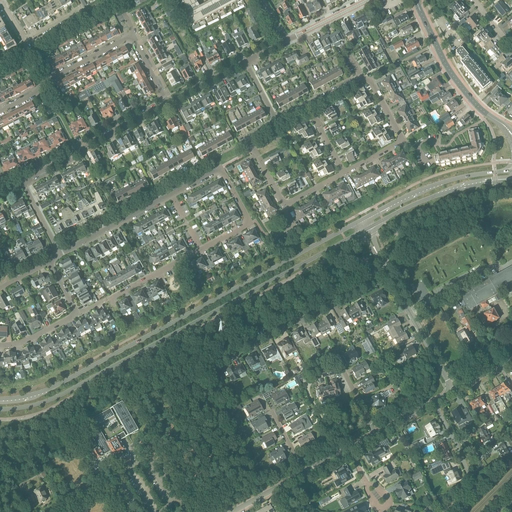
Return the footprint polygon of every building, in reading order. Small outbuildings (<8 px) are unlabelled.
[(57,0),(55,0),(53,2),(58,10),(62,8),(57,0)] [(193,0),(182,0),(187,9),(180,13),(182,16),(198,7),(199,7),(198,3),(196,4),(193,0)] [(214,0),(185,16),(191,27),(240,0),(214,0)] [(316,12),(310,0),(310,1),(305,4),(310,15),(316,12)] [(310,0),(316,12),(321,9),(316,0),(310,0)] [(455,14),(464,6),(460,1),(455,5),(453,3),(448,7),(454,14),(455,14)] [(493,6),(502,17),(509,12),(500,1),(493,6)] [(53,2),(48,4),(53,13),(58,10),(53,2)] [(289,8),(286,2),(281,5),(284,11),(289,8)] [(49,5),(45,8),(50,17),(54,14),(53,13),(48,4),(48,5),(49,5)] [(139,20),(150,14),(145,6),(140,9),(141,11),(136,14),(139,20)] [(304,19),(304,18),(305,17),(301,9),(299,6),(294,8),(300,20),(301,19),(302,20),(304,19)] [(468,11),(464,6),(455,14),(459,19),(458,19),(460,22),(464,19),(465,18),(463,16),(468,11)] [(247,9),(245,10),(247,13),(248,12),(249,15),(248,15),(249,16),(254,26),(259,23),(252,10),(251,7),(247,9)] [(50,17),(45,8),(41,10),(46,19),(50,17)] [(41,10),(36,13),(41,22),(46,19),(41,10)] [(293,24),(294,23),(290,15),(289,16),(287,12),(283,14),(286,18),(290,26),(291,25),(292,25),(293,24)] [(41,22),(36,13),(32,16),(37,24),(41,22)] [(150,14),(139,20),(141,25),(150,20),(153,19),(152,18),(150,17),(147,18),(146,16),(150,14)] [(361,16),(358,18),(360,21),(361,20),(363,24),(362,25),(363,27),(365,29),(367,28),(366,25),(367,25),(365,23),(368,22),(364,14),(363,15),(363,14),(360,16),(361,16)] [(402,16),(393,21),(396,27),(408,21),(405,15),(403,17),(402,16)] [(37,24),(32,16),(28,18),(33,27),(37,24)] [(464,19),(460,22),(457,25),(459,28),(466,22),(472,30),(480,25),(476,20),(477,19),(474,16),(466,22),(464,19)] [(33,27),(28,18),(23,21),(22,20),(19,22),(23,28),(26,26),(28,30),(33,27)] [(360,21),(358,18),(356,19),(356,18),(353,20),(358,30),(361,29),(363,33),(366,31),(365,29),(363,27),(362,25),(363,24),(361,20),(360,21)] [(152,23),(150,20),(141,25),(144,30),(152,26),(151,24),(152,23)] [(381,21),(374,25),(378,32),(381,30),(379,26),(383,24),(382,22),(381,21)] [(347,24),(342,27),(343,31),(345,33),(346,35),(347,37),(352,34),(353,35),(352,35),(356,43),(360,41),(359,38),(354,30),(354,29),(351,31),(347,24)] [(153,28),(152,26),(144,30),(147,36),(153,33),(154,35),(158,33),(159,32),(158,30),(156,31),(154,28),(153,28)] [(117,27),(109,32),(112,38),(116,36),(116,37),(118,35),(120,34),(117,27)] [(400,34),(402,38),(413,32),(410,27),(400,32),(401,34),(400,34)] [(0,37),(9,32),(6,28),(0,31),(0,37)] [(257,40),(259,39),(262,38),(259,33),(257,34),(254,29),(248,32),(253,42),(254,42),(257,41),(257,40)] [(475,37),(476,37),(480,41),(482,40),(482,41),(489,34),(486,29),(481,33),(479,31),(474,35),(475,37)] [(112,38),(109,32),(108,30),(103,33),(107,41),(112,38)] [(396,30),(388,35),(390,39),(398,34),(396,30)] [(245,46),(249,44),(243,31),(233,36),(240,49),(245,46)] [(333,34),(329,37),(332,44),(335,49),(341,46),(339,42),(343,40),(338,31),(333,34)] [(9,32),(0,37),(2,42),(11,37),(9,32)] [(107,41),(103,33),(98,36),(99,37),(102,44),(105,42),(107,41)] [(158,33),(154,35),(152,36),(154,39),(148,42),(151,47),(162,41),(158,33)] [(227,43),(222,46),(228,56),(234,52),(230,46),(233,44),(230,37),(228,34),(225,35),(227,43)] [(489,34),(482,41),(485,45),(483,47),(485,50),(491,45),(489,43),(493,39),(489,34)] [(328,35),(318,40),(323,49),(322,49),(324,52),(330,49),(328,46),(332,44),(329,37),(328,35)] [(11,37),(2,42),(5,46),(14,41),(11,37)] [(93,38),(92,39),(97,46),(99,45),(99,46),(102,44),(99,37),(96,39),(95,37),(92,38),(93,38)] [(92,39),(87,41),(91,49),(97,46),(92,39)] [(87,40),(81,43),(86,52),(86,53),(92,50),(91,49),(87,41),(87,40)] [(323,49),(318,40),(313,43),(309,45),(315,57),(320,54),(319,51),(322,49),(323,49)] [(409,45),(405,47),(408,53),(416,49),(419,47),(418,44),(418,43),(417,42),(416,41),(415,42),(413,40),(408,43),(409,45)] [(5,46),(2,48),(6,54),(15,49),(14,47),(16,46),(14,41),(5,46)] [(162,41),(151,47),(154,52),(162,48),(161,45),(160,45),(159,43),(162,41)] [(395,50),(404,46),(401,41),(389,48),(391,52),(395,50)] [(86,52),(81,43),(76,46),(76,47),(81,55),(86,52),(86,53),(86,52)] [(81,55),(75,44),(70,47),(71,50),(75,58),(79,57),(78,56),(81,55)] [(491,45),(485,50),(487,52),(488,51),(492,56),(494,55),(501,49),(497,44),(493,48),(491,45)] [(361,49),(362,52),(358,54),(361,59),(369,54),(367,50),(368,49),(367,46),(361,49)] [(119,51),(123,57),(128,54),(125,47),(122,49),(119,51)] [(164,51),(162,48),(154,52),(157,58),(164,54),(163,52),(164,51)] [(456,52),(456,53),(463,62),(461,64),(465,69),(464,70),(482,92),(492,84),(462,48),(461,48),(460,48),(456,51),(456,52)] [(208,49),(204,51),(204,53),(206,58),(210,65),(212,64),(213,64),(215,63),(209,51),(209,50),(208,49)] [(501,49),(494,55),(497,60),(495,61),(497,64),(503,60),(500,57),(505,53),(501,49)] [(75,58),(71,50),(66,53),(70,61),(72,60),(75,58)] [(209,51),(215,63),(218,62),(218,61),(220,60),(216,52),(215,51),(212,52),(212,51),(210,50),(209,51)] [(119,51),(114,54),(117,60),(123,57),(119,51)] [(308,61),(305,55),(298,59),(295,52),(285,58),(285,59),(285,60),(285,62),(287,61),(287,63),(294,60),(295,61),(297,66),(305,62),(308,61)] [(66,53),(60,56),(65,64),(70,61),(66,53)] [(479,60),(473,53),(471,55),(476,62),(479,60)] [(112,54),(109,56),(112,63),(117,60),(114,54),(112,55),(112,54)] [(164,54),(157,58),(160,63),(165,60),(166,63),(172,60),(171,57),(168,58),(167,56),(165,56),(164,54)] [(370,55),(369,54),(361,59),(364,64),(372,59),(373,58),(373,57),(374,56),(373,54),(372,54),(370,54),(370,55)] [(65,64),(60,56),(55,59),(60,68),(65,65),(65,64)] [(106,58),(104,59),(107,66),(107,65),(108,66),(108,67),(111,66),(110,64),(112,63),(109,56),(105,58),(106,58)] [(417,59),(415,57),(407,61),(409,64),(414,61),(417,67),(427,61),(424,56),(417,59)] [(60,68),(55,59),(49,62),(49,61),(46,62),(52,72),(60,68)] [(104,59),(98,62),(102,69),(108,66),(107,65),(107,66),(104,59)] [(372,59),(364,64),(366,68),(375,64),(372,59)] [(503,60),(497,64),(499,67),(501,65),(505,70),(508,68),(509,69),(511,66),(510,65),(511,64),(511,61),(509,59),(504,62),(503,60)] [(199,70),(201,69),(199,67),(202,65),(199,60),(193,63),(195,66),(194,67),(195,68),(196,71),(197,72),(198,72),(199,71),(199,70)] [(276,78),(281,75),(279,71),(283,69),(284,70),(279,60),(273,63),(274,64),(269,66),(274,75),(276,78)] [(170,63),(162,67),(165,72),(173,67),(172,65),(175,64),(173,61),(170,63)] [(102,69),(98,62),(92,65),(97,72),(102,69)] [(375,64),(366,68),(369,73),(379,67),(379,66),(378,63),(377,63),(375,64)] [(93,65),(87,68),(91,74),(96,71),(96,72),(97,72),(92,65),(93,65)] [(134,74),(141,70),(138,65),(129,70),(132,75),(134,74)] [(260,71),(259,71),(261,73),(258,75),(260,79),(263,78),(266,83),(272,80),(270,77),(274,75),(269,66),(264,68),(264,69),(260,71)] [(183,68),(184,70),(184,72),(182,73),(185,81),(187,80),(189,80),(189,79),(192,77),(186,67),(183,68)] [(338,67),(333,70),(338,78),(342,75),(338,67)] [(86,79),(92,76),(91,74),(87,68),(85,69),(82,70),(85,77),(86,79)] [(413,73),(408,75),(410,79),(417,75),(420,79),(425,76),(426,77),(433,73),(430,68),(423,72),(420,74),(420,73),(418,70),(416,71),(413,73)] [(80,80),(85,77),(82,70),(79,72),(79,73),(77,74),(81,81),(80,80)] [(141,70),(134,74),(137,79),(144,75),(142,72),(141,70)] [(333,70),(328,72),(333,80),(338,78),(333,70)] [(180,82),(174,72),(166,76),(172,87),(180,82)] [(328,72),(324,75),(328,83),(333,80),(328,72)] [(81,81),(77,74),(72,77),(76,84),(81,81)] [(144,75),(137,79),(136,80),(139,85),(140,84),(146,81),(145,79),(146,78),(144,75)] [(245,75),(235,80),(235,81),(239,89),(241,93),(247,90),(245,86),(249,84),(249,85),(245,75)] [(328,83),(324,75),(319,77),(323,86),(328,83)] [(393,75),(390,76),(386,79),(386,80),(381,83),(384,88),(394,83),(393,82),(396,81),(393,75)] [(123,91),(115,76),(103,83),(106,89),(112,85),(117,95),(123,91)] [(33,88),(32,87),(35,86),(31,77),(27,78),(29,81),(24,84),(27,90),(30,88),(30,89),(33,88)] [(68,78),(66,79),(70,88),(76,85),(76,84),(72,77),(68,78)] [(319,77),(314,80),(319,88),(323,86),(319,77)] [(422,95),(420,91),(419,91),(416,92),(416,93),(417,95),(419,98),(421,102),(424,101),(434,95),(432,92),(439,88),(442,85),(438,78),(434,80),(426,86),(431,93),(427,95),(426,93),(422,95)] [(70,88),(66,79),(63,80),(64,81),(58,84),(61,89),(63,88),(65,91),(70,88)] [(235,81),(235,80),(225,86),(230,96),(231,98),(241,93),(239,89),(235,81)] [(319,88),(314,80),(309,83),(314,91),(319,88)] [(146,81),(140,84),(139,85),(141,90),(142,90),(143,89),(143,90),(149,86),(146,81)] [(396,81),(394,83),(384,88),(386,87),(388,92),(396,88),(399,86),(396,81)] [(96,93),(105,88),(102,82),(91,88),(96,93)] [(21,93),(18,86),(17,83),(11,86),(12,87),(16,96),(19,94),(21,93)] [(24,84),(18,86),(21,93),(27,90),(24,84)] [(299,87),(303,96),(308,93),(303,85),(299,87)] [(143,90),(143,89),(142,90),(145,96),(147,95),(148,97),(153,94),(152,92),(153,92),(151,89),(149,86),(143,90)] [(225,86),(225,87),(216,92),(218,96),(216,98),(218,101),(220,100),(222,105),(229,101),(227,98),(230,96),(225,86)] [(494,103),(502,95),(499,92),(501,90),(497,86),(492,92),(494,94),(490,98),(492,100),(491,100),(494,103)] [(12,87),(7,90),(11,98),(13,97),(13,98),(16,96),(12,87)] [(303,96),(299,87),(294,90),(298,98),(303,96)] [(362,98),(367,95),(363,88),(355,92),(356,94),(352,95),(354,98),(353,98),(353,99),(353,100),(354,101),(355,101),(356,102),(357,101),(359,104),(361,102),(363,101),(362,98)] [(399,93),(396,88),(388,92),(391,97),(390,98),(399,93)] [(11,98),(7,90),(2,93),(3,94),(2,95),(5,101),(11,98)] [(294,90),(289,92),(294,101),(298,98),(294,90)] [(85,92),(78,96),(81,101),(88,98),(85,92)] [(289,92),(284,95),(289,103),(294,101),(289,92)] [(438,93),(434,95),(424,101),(426,104),(437,98),(439,101),(441,100),(443,104),(452,97),(448,92),(440,97),(438,93)] [(399,93),(390,98),(393,103),(398,101),(398,102),(403,100),(399,93)] [(204,108),(206,111),(212,108),(210,105),(214,103),(209,94),(200,99),(204,108)] [(289,103),(284,95),(280,98),(284,106),(289,103)] [(361,102),(359,104),(361,108),(366,105),(367,107),(373,103),(370,97),(368,98),(367,95),(362,98),(363,101),(361,102)] [(505,98),(502,95),(494,103),(498,106),(498,105),(500,107),(504,103),(506,105),(511,100),(507,96),(505,98)] [(284,106),(280,98),(275,100),(279,109),(284,106)] [(128,108),(126,105),(127,104),(124,99),(118,102),(123,111),(123,110),(124,111),(126,110),(126,109),(128,108)] [(200,99),(190,104),(190,105),(195,114),(196,117),(202,113),(200,110),(204,108),(200,99)] [(111,109),(115,107),(111,100),(105,104),(107,107),(100,111),(104,118),(108,115),(108,116),(109,117),(110,117),(111,117),(112,116),(113,115),(113,114),(112,113),(113,113),(111,109)] [(454,101),(451,104),(450,103),(446,105),(451,112),(458,106),(454,101)] [(29,105),(26,107),(29,113),(35,110),(35,109),(37,108),(34,103),(32,104),(32,103),(29,105)] [(190,105),(181,111),(187,123),(193,120),(191,116),(195,114),(190,105)] [(400,117),(409,112),(406,105),(401,107),(402,109),(397,111),(400,117)] [(30,115),(29,113),(26,107),(21,110),(24,116),(25,118),(26,117),(30,115)] [(334,109),(333,109),(332,107),(323,112),(326,118),(327,117),(329,120),(331,119),(332,122),(338,119),(336,116),(334,112),(335,111),(335,110),(335,109),(334,109)] [(256,111),(261,120),(266,117),(261,109),(256,111)] [(24,116),(21,110),(15,112),(19,120),(18,119),(24,116)] [(372,116),(377,113),(375,110),(372,112),(371,110),(369,111),(368,110),(362,114),(366,120),(367,119),(369,122),(371,121),(373,119),(372,116)] [(409,112),(400,117),(401,116),(404,121),(412,117),(415,115),(412,110),(409,112)] [(256,111),(251,114),(256,122),(261,120),(256,111)] [(12,114),(9,115),(13,123),(19,120),(15,112),(12,114)] [(439,117),(442,122),(450,117),(447,112),(439,117)] [(371,121),(369,122),(371,126),(376,124),(377,125),(383,122),(380,116),(378,116),(377,113),(372,116),(373,119),(371,121)] [(256,122),(251,114),(247,117),(251,125),(256,122)] [(13,123),(9,115),(7,116),(7,117),(4,118),(8,126),(13,123)] [(95,126),(96,125),(98,124),(96,120),(97,120),(94,115),(91,117),(91,118),(88,119),(92,127),(93,126),(94,126),(95,126)] [(467,115),(461,119),(459,121),(461,124),(463,126),(465,124),(471,119),(467,115)] [(247,117),(242,119),(246,127),(251,125),(247,117)] [(415,122),(412,117),(404,121),(407,126),(405,127),(415,122)] [(169,131),(170,130),(171,131),(179,126),(175,118),(167,123),(168,126),(167,126),(169,131)] [(242,119),(237,122),(242,130),(246,127),(242,119)] [(83,120),(77,123),(82,132),(84,130),(86,129),(87,130),(90,128),(87,123),(85,124),(83,120)] [(451,120),(445,124),(440,127),(443,132),(454,125),(451,120)] [(49,129),(51,128),(48,122),(41,126),(42,129),(42,130),(43,132),(45,131),(43,129),(44,128),(44,127),(47,126),(49,129)] [(151,125),(156,136),(162,133),(162,134),(165,133),(162,126),(159,127),(156,122),(153,124),(151,125)] [(242,130),(237,122),(232,124),(237,133),(242,130)] [(302,130),(308,127),(306,125),(308,124),(307,123),(306,122),(305,122),(304,122),(293,128),(295,130),(294,131),(294,132),(294,133),(295,133),(296,133),(297,134),(298,133),(299,136),(302,135),(304,133),(302,130)] [(419,128),(415,122),(405,127),(408,132),(413,129),(414,131),(419,128)] [(82,132),(77,123),(69,127),(74,137),(77,135),(76,134),(79,133),(82,132)] [(340,126),(339,126),(338,126),(336,127),(335,124),(329,127),(331,130),(329,131),(333,137),(339,133),(338,132),(341,130),(340,130),(341,129),(342,128),(341,127),(341,126),(340,126)] [(148,139),(149,141),(152,140),(151,138),(156,136),(151,125),(149,126),(146,128),(148,133),(146,134),(148,139)] [(184,125),(180,127),(179,130),(182,135),(184,139),(186,138),(191,136),(188,132),(185,126),(184,125)] [(382,130),(380,126),(378,127),(377,126),(371,130),(373,132),(371,133),(374,139),(376,138),(377,137),(379,140),(381,139),(383,138),(382,135),(387,132),(385,129),(382,130)] [(302,135),(302,136),(301,136),(302,137),(302,138),(303,138),(304,138),(304,139),(307,138),(308,139),(314,136),(311,129),(309,130),(308,127),(302,130),(304,133),(302,135)] [(438,155),(434,155),(436,166),(477,157),(483,148),(478,128),(468,130),(469,134),(472,147),(438,155)] [(144,141),(142,138),(143,137),(140,130),(134,133),(137,140),(139,139),(141,142),(144,141)] [(60,132),(55,135),(59,144),(62,143),(64,142),(65,143),(68,141),(65,136),(63,137),(60,132)] [(223,135),(227,144),(233,141),(228,132),(223,135)] [(381,139),(379,140),(379,142),(378,142),(381,148),(390,143),(390,142),(393,140),(390,134),(388,134),(387,132),(382,135),(383,138),(381,139)] [(55,135),(47,139),(52,149),(55,148),(54,147),(56,146),(57,146),(59,144),(55,135)] [(227,144),(223,135),(218,138),(222,146),(227,144)] [(129,136),(123,139),(129,150),(134,147),(135,148),(138,147),(134,140),(131,141),(129,136)] [(218,138),(213,141),(217,149),(222,146),(218,138)] [(347,139),(346,139),(345,138),(342,140),(342,139),(336,142),(339,148),(340,147),(342,150),(349,146),(347,142),(348,141),(348,140),(348,139),(347,139)] [(47,139),(39,143),(43,153),(46,151),(48,150),(49,151),(52,149),(47,139)] [(129,150),(123,139),(118,142),(120,147),(118,149),(121,155),(124,154),(123,153),(129,150)] [(217,149),(213,141),(208,143),(212,152),(217,149)] [(39,143),(31,147),(36,158),(39,156),(38,155),(41,154),(43,153),(39,143)] [(208,143),(203,146),(207,154),(212,152),(208,143)] [(312,149),(318,146),(316,143),(311,146),(309,143),(301,147),(302,150),(305,149),(306,152),(308,151),(309,154),(312,153),(314,152),(312,149)] [(121,155),(118,149),(115,150),(112,145),(107,148),(110,153),(107,155),(107,154),(109,160),(118,156),(118,157),(121,155)] [(207,154),(203,146),(198,149),(202,157),(207,154)] [(312,153),(309,154),(312,159),(317,156),(318,157),(324,154),(321,148),(319,148),(318,146),(312,149),(314,152),(312,153)] [(36,158),(31,147),(23,152),(28,161),(30,159),(33,158),(33,159),(36,158)] [(348,153),(345,155),(346,158),(345,158),(349,164),(355,161),(354,159),(357,158),(357,157),(357,156),(357,155),(357,154),(356,154),(355,154),(352,148),(347,151),(348,153)] [(185,153),(189,161),(194,158),(190,150),(185,153)] [(23,152),(15,156),(20,166),(23,164),(22,163),(25,162),(28,161),(23,152)] [(100,159),(97,152),(91,155),(95,162),(96,165),(102,162),(100,159)] [(397,155),(402,164),(409,161),(406,156),(405,157),(402,152),(397,155)] [(185,153),(180,155),(184,164),(189,161),(185,153)] [(180,155),(175,158),(179,166),(184,164),(180,155)] [(280,158),(279,159),(277,155),(270,159),(271,162),(270,163),(273,169),(280,166),(279,164),(282,163),(281,162),(282,161),(282,160),(282,159),(281,159),(280,158)] [(397,156),(393,159),(397,167),(402,164),(397,155),(397,156)] [(20,166),(15,156),(7,160),(12,169),(15,168),(14,167),(17,166),(17,167),(20,166)] [(179,166),(175,158),(170,161),(174,169),(179,166)] [(387,160),(392,170),(397,167),(393,159),(388,162),(387,160)] [(12,169),(7,160),(1,163),(4,167),(2,169),(4,174),(7,172),(7,171),(9,170),(12,169)] [(392,170),(387,160),(381,163),(383,166),(381,166),(385,173),(382,174),(385,178),(387,177),(385,174),(392,170)] [(170,161),(165,164),(169,172),(174,169),(170,161)] [(250,161),(245,164),(244,163),(238,166),(241,173),(243,172),(252,168),(253,167),(250,161)] [(322,167),(328,164),(326,161),(321,164),(319,161),(313,164),(318,173),(322,171),(324,170),(322,167)] [(108,170),(104,163),(102,164),(102,163),(97,166),(101,174),(108,170)] [(82,164),(77,167),(81,174),(83,173),(84,174),(86,173),(87,172),(88,175),(91,173),(88,168),(85,169),(82,164)] [(165,164),(160,166),(164,175),(169,172),(165,164)] [(329,167),(328,164),(322,167),(324,170),(322,171),(324,176),(327,174),(328,175),(334,172),(330,166),(329,167)] [(164,175),(160,166),(154,169),(159,177),(164,175)] [(77,167),(72,170),(76,178),(79,176),(79,175),(81,174),(77,167)] [(252,168),(243,172),(246,177),(254,173),(252,168)] [(374,168),(368,171),(373,180),(380,177),(382,180),(385,178),(382,174),(381,175),(380,176),(378,172),(376,173),(374,168)] [(159,177),(154,169),(149,172),(154,180),(159,177)] [(72,170),(66,172),(70,180),(73,179),(73,180),(75,179),(76,178),(72,170)] [(287,171),(286,171),(283,172),(282,171),(276,174),(280,180),(281,180),(283,182),(290,178),(288,174),(289,174),(289,173),(289,172),(288,171),(287,171)] [(369,172),(364,175),(368,183),(373,180),(368,171),(369,172)] [(61,182),(64,187),(67,186),(66,184),(68,182),(68,181),(70,180),(66,172),(61,175),(64,181),(61,182)] [(254,173),(246,177),(249,182),(257,177),(254,173)] [(358,176),(363,186),(368,183),(364,175),(359,177),(358,176)] [(363,186),(358,176),(353,179),(355,184),(354,185),(357,189),(363,186)] [(257,177),(249,182),(253,189),(257,186),(256,185),(261,182),(258,177),(257,177)] [(50,181),(54,188),(57,187),(57,188),(60,186),(62,189),(64,187),(61,182),(59,183),(56,178),(50,181)] [(144,178),(139,181),(143,189),(149,186),(144,178)] [(295,182),(287,186),(289,189),(287,189),(291,196),(297,192),(297,193),(301,191),(300,189),(302,187),(298,180),(295,182)] [(54,188),(50,181),(45,183),(50,192),(53,190),(52,189),(54,188)] [(143,189),(139,181),(134,184),(138,192),(143,189)] [(213,184),(217,191),(223,189),(224,191),(227,189),(223,182),(220,184),(219,181),(213,184)] [(47,194),(50,192),(45,183),(40,186),(44,194),(46,193),(47,194)] [(134,184),(129,186),(133,195),(138,192),(134,184)] [(213,184),(208,187),(213,196),(212,194),(217,191),(213,184)] [(354,193),(350,187),(349,184),(347,186),(346,184),(344,185),(343,184),(338,187),(339,188),(343,197),(350,193),(351,195),(354,193)] [(44,194),(40,186),(34,189),(37,195),(35,196),(38,201),(40,200),(39,198),(42,196),(42,195),(44,194)] [(129,186),(124,189),(128,197),(133,195),(129,186)] [(213,196),(208,187),(203,190),(207,197),(208,199),(213,196)] [(339,188),(334,191),(338,199),(343,197),(339,188)] [(124,189),(119,192),(123,200),(128,197),(124,189)] [(207,197),(203,190),(198,193),(202,200),(207,197)] [(259,201),(269,196),(266,190),(261,193),(260,192),(255,194),(259,201)] [(251,197),(256,194),(254,191),(249,194),(244,197),(245,200),(251,197)] [(328,192),(333,202),(338,199),(334,191),(329,194),(328,192)] [(79,192),(77,193),(89,217),(95,214),(96,216),(99,215),(93,204),(90,206),(84,199),(83,200),(79,192)] [(93,204),(99,215),(101,213),(100,211),(106,208),(97,192),(94,194),(96,203),(93,204)] [(123,200),(119,192),(114,195),(118,203),(123,200)] [(333,202),(328,192),(323,195),(325,200),(324,201),(326,206),(333,202)] [(89,217),(77,193),(76,194),(80,201),(77,203),(79,211),(77,213),(82,223),(85,222),(84,220),(89,217)] [(202,200),(198,193),(192,196),(196,203),(202,200)] [(188,199),(186,200),(190,209),(197,205),(196,203),(192,196),(188,198),(188,199)] [(269,196),(259,201),(262,206),(270,201),(267,197),(269,196)] [(309,203),(314,212),(321,209),(319,204),(317,205),(315,200),(309,203)] [(19,203),(16,204),(22,214),(28,211),(24,205),(25,204),(24,203),(23,203),(23,201),(22,202),(21,201),(19,202),(19,203)] [(262,211),(264,210),(264,211),(274,206),(273,206),(270,201),(262,206),(262,207),(260,208),(262,211)] [(45,204),(40,206),(42,210),(50,206),(48,202),(45,204)] [(310,204),(305,207),(309,215),(314,212),(309,203),(310,204)] [(22,214),(16,204),(11,208),(16,217),(22,214)] [(277,211),(274,206),(264,211),(268,218),(277,213),(276,212),(277,211)] [(309,217),(310,216),(305,207),(300,209),(299,208),(304,218),(308,216),(309,217)] [(82,223),(77,213),(74,214),(68,208),(64,210),(73,226),(78,223),(79,225),(82,223)] [(237,208),(229,213),(229,212),(234,222),(239,219),(238,216),(241,215),(237,208)] [(304,218),(299,208),(294,211),(297,216),(295,217),(298,221),(304,218)] [(63,220),(60,222),(66,232),(68,230),(67,229),(73,226),(64,210),(61,212),(63,220)] [(165,211),(160,213),(164,220),(168,218),(169,220),(173,218),(168,211),(166,212),(165,211)] [(234,222),(229,212),(224,215),(225,218),(229,225),(234,222)] [(164,220),(160,213),(155,216),(159,223),(164,220)] [(159,223),(155,216),(150,219),(154,226),(159,223)] [(66,232),(60,222),(57,223),(52,217),(51,217),(48,219),(56,235),(62,232),(63,234),(66,232)] [(218,222),(214,223),(218,231),(223,228),(220,220),(218,218),(216,219),(218,222)] [(229,225),(225,218),(220,220),(223,228),(229,225)] [(150,219),(144,222),(150,232),(155,229),(154,226),(150,219)] [(17,221),(12,223),(17,231),(20,229),(21,229),(17,221)] [(213,221),(208,224),(213,233),(218,231),(214,223),(213,221)] [(144,222),(139,225),(144,234),(150,232),(144,222)] [(213,233),(208,224),(201,228),(205,236),(208,234),(208,236),(213,233)] [(144,234),(139,225),(134,228),(135,230),(132,232),(136,238),(142,235),(144,234)] [(248,232),(253,242),(258,239),(260,243),(263,242),(259,235),(257,236),(254,231),(251,232),(249,232),(248,232)] [(10,236),(8,232),(5,233),(7,238),(10,243),(13,242),(10,236)] [(114,236),(121,249),(121,248),(119,246),(124,243),(125,246),(128,244),(122,232),(119,234),(119,235),(115,237),(114,236)] [(253,242),(248,232),(247,233),(246,235),(243,236),(246,242),(243,243),(247,250),(250,249),(248,245),(253,242)] [(121,249),(114,236),(111,238),(111,239),(107,241),(106,240),(113,253),(112,250),(116,248),(118,250),(121,249)] [(177,244),(181,251),(185,249),(184,247),(187,245),(183,238),(180,240),(181,242),(177,244)] [(247,250),(243,243),(241,245),(238,239),(235,241),(233,241),(232,241),(237,251),(240,249),(242,252),(244,251),(244,252),(247,250)] [(113,253),(106,240),(103,242),(104,243),(99,245),(99,244),(105,257),(113,253)] [(39,241),(32,244),(37,252),(43,249),(39,241)] [(238,254),(237,251),(232,241),(231,241),(231,242),(230,244),(227,245),(230,251),(227,252),(231,259),(234,258),(233,256),(238,254)] [(175,245),(171,247),(175,254),(181,251),(177,244),(176,242),(174,243),(175,245)] [(29,253),(31,256),(37,252),(32,244),(26,247),(27,248),(25,249),(28,254),(29,253)] [(105,257),(99,244),(96,246),(96,247),(92,250),(91,248),(91,249),(98,261),(97,258),(101,256),(102,259),(103,258),(105,260),(107,259),(105,257)] [(162,247),(164,251),(161,252),(165,260),(170,257),(166,249),(164,246),(162,247)] [(175,254),(171,247),(166,249),(170,257),(175,254)] [(98,261),(91,249),(88,250),(89,251),(84,254),(89,263),(93,260),(95,263),(98,261)] [(15,254),(19,262),(26,259),(21,250),(15,254)] [(212,252),(217,262),(222,259),(224,263),(227,261),(224,254),(221,256),(218,250),(215,252),(213,252),(212,252)] [(165,260),(161,252),(158,254),(157,252),(155,253),(156,255),(160,262),(165,260)] [(217,262),(212,252),(211,253),(210,254),(207,256),(210,262),(207,263),(211,269),(215,266),(214,264),(217,262)] [(156,255),(155,253),(156,255),(150,258),(149,256),(147,258),(150,264),(153,263),(154,265),(160,262),(156,255)] [(19,262),(15,254),(9,257),(13,265),(19,262)] [(211,269),(207,263),(205,264),(202,259),(199,260),(197,260),(196,260),(196,261),(201,271),(206,268),(208,270),(211,269)] [(63,270),(74,264),(72,265),(69,260),(60,265),(61,268),(62,268),(63,270)] [(131,266),(133,268),(136,275),(142,272),(140,269),(143,268),(140,261),(137,263),(138,265),(135,267),(134,265),(131,266)] [(201,271),(196,261),(195,261),(194,263),(191,265),(194,270),(191,272),(195,278),(199,275),(198,272),(201,271)] [(74,264),(63,270),(64,272),(64,273),(66,275),(71,272),(73,274),(78,271),(80,271),(78,268),(77,269),(74,264)] [(133,268),(127,271),(131,278),(136,275),(133,268)] [(488,280),(460,296),(463,302),(463,303),(465,306),(468,311),(477,306),(479,305),(481,309),(483,308),(485,312),(486,312),(486,313),(484,314),(484,315),(479,317),(484,326),(489,324),(498,319),(493,310),(492,310),(490,306),(490,307),(486,301),(495,296),(498,301),(502,299),(499,293),(505,290),(507,293),(508,294),(511,291),(511,269),(498,277),(497,275),(488,280)] [(131,278),(127,271),(124,272),(123,270),(121,272),(122,274),(126,281),(131,278)] [(78,271),(73,274),(74,277),(68,280),(69,283),(70,283),(71,285),(80,280),(79,278),(81,276),(78,271)] [(122,274),(117,276),(121,284),(126,281),(122,274)] [(50,282),(47,277),(44,279),(42,275),(33,280),(36,287),(46,282),(46,284),(50,282)] [(105,280),(102,282),(106,288),(109,287),(110,290),(115,287),(111,279),(110,276),(105,279),(105,280)] [(110,276),(111,279),(115,287),(121,284),(117,276),(111,279),(110,276)] [(80,280),(71,285),(72,287),(72,288),(74,290),(80,287),(81,290),(87,287),(85,284),(83,285),(80,280)] [(152,285),(157,294),(163,292),(164,294),(167,293),(164,287),(161,288),(158,283),(155,284),(153,284),(152,284),(152,285)] [(148,296),(151,301),(159,297),(157,294),(152,285),(151,285),(150,287),(147,289),(150,294),(148,296)] [(21,287),(10,292),(14,300),(24,294),(26,298),(30,296),(27,291),(25,287),(22,289),(21,287)] [(87,287),(81,290),(82,292),(77,295),(78,298),(80,300),(93,293),(92,293),(89,295),(86,291),(88,289),(87,288),(87,287)] [(58,297),(53,288),(47,290),(46,288),(44,289),(39,291),(39,292),(41,297),(42,296),(45,300),(47,298),(49,302),(58,297)] [(141,303),(142,303),(143,305),(148,303),(149,304),(151,302),(151,301),(148,296),(145,297),(142,291),(139,293),(137,293),(136,293),(141,303)] [(387,303),(384,298),(385,298),(382,291),(377,294),(376,293),(370,296),(374,304),(379,302),(382,307),(387,303)] [(95,299),(93,293),(80,300),(81,303),(80,303),(82,306),(88,303),(89,305),(95,302),(94,299),(95,299)] [(141,303),(136,293),(135,294),(134,296),(131,297),(134,303),(132,304),(135,311),(138,310),(136,306),(141,303)] [(13,303),(11,300),(8,302),(4,296),(0,298),(0,304),(3,310),(10,306),(11,309),(15,307),(13,303)] [(126,311),(130,309),(133,313),(135,311),(132,304),(129,306),(126,300),(123,302),(121,302),(120,302),(119,302),(119,303),(123,311),(121,312),(123,316),(127,313),(126,311)] [(64,310),(60,302),(53,307),(52,304),(46,307),(48,310),(53,308),(55,311),(54,312),(56,316),(61,314),(60,312),(64,310)] [(352,309),(357,319),(361,316),(359,314),(361,313),(362,316),(363,316),(366,315),(366,314),(365,311),(361,302),(354,305),(355,307),(352,309)] [(357,319),(352,309),(348,311),(347,309),(341,313),(345,321),(340,323),(343,329),(349,326),(348,324),(353,321),(357,319)] [(23,321),(27,319),(22,310),(18,313),(21,318),(23,321)] [(100,312),(97,312),(102,323),(108,320),(109,322),(112,321),(108,315),(107,313),(105,314),(103,311),(100,312)] [(94,320),(91,322),(94,329),(95,328),(96,331),(101,328),(100,325),(102,323),(97,312),(94,315),(94,316),(92,317),(94,320)] [(324,322),(321,323),(326,333),(330,331),(328,329),(335,325),(330,316),(323,320),(324,322)] [(21,318),(15,321),(17,324),(13,327),(17,336),(24,332),(21,327),(25,325),(23,321),(21,318)] [(41,325),(37,318),(28,323),(32,330),(41,325)] [(390,336),(401,330),(399,326),(401,325),(397,319),(387,325),(390,331),(388,332),(390,336)] [(83,321),(79,322),(85,332),(90,330),(91,332),(94,330),(94,329),(91,322),(87,324),(85,320),(83,322),(83,321)] [(469,320),(464,323),(468,332),(474,329),(469,320)] [(77,330),(73,332),(77,338),(78,339),(81,337),(80,335),(85,332),(79,322),(77,324),(77,325),(75,326),(76,330),(77,330)] [(326,333),(321,323),(317,325),(316,324),(310,327),(315,336),(321,333),(322,335),(326,333)] [(340,324),(335,327),(339,334),(344,331),(340,324)] [(301,329),(291,334),(296,343),(302,340),(305,345),(311,341),(307,335),(305,336),(303,333),(301,329)] [(65,331),(62,331),(68,342),(69,344),(74,341),(77,340),(76,338),(77,338),(73,332),(70,333),(68,330),(66,331),(65,331)] [(401,330),(390,336),(392,340),(394,338),(398,345),(408,339),(405,332),(403,333),(401,330)] [(456,334),(458,338),(461,344),(465,342),(467,345),(468,345),(471,344),(470,343),(473,341),(472,339),(473,339),(471,335),(470,335),(468,331),(464,333),(463,330),(456,334)] [(59,339),(56,341),(59,348),(60,347),(61,348),(66,345),(65,343),(68,342),(62,331),(59,334),(60,334),(57,336),(59,339)] [(315,348),(320,345),(316,337),(311,340),(315,348)] [(48,340),(44,341),(50,351),(51,353),(59,349),(59,348),(56,341),(53,343),(51,339),(48,341),(48,340)] [(284,341),(277,345),(285,358),(288,356),(288,355),(297,351),(292,343),(290,344),(287,339),(283,341),(284,341)] [(42,349),(38,350),(42,357),(43,357),(43,358),(46,356),(45,354),(50,351),(44,341),(42,343),(42,344),(40,345),(42,349)] [(274,351),(271,345),(267,347),(268,348),(261,351),(266,360),(270,358),(272,362),(278,359),(279,361),(282,360),(277,349),(274,351)] [(412,345),(395,355),(392,356),(394,360),(397,359),(398,360),(405,356),(406,359),(412,356),(413,357),(416,356),(415,354),(416,354),(412,345)] [(23,356),(20,357),(22,364),(23,364),(24,366),(30,364),(28,361),(31,360),(27,348),(24,351),(25,351),(22,352),(23,356)] [(31,348),(27,348),(31,360),(37,358),(38,360),(41,359),(40,358),(42,357),(38,350),(35,352),(34,348),(31,349),(31,348)] [(350,351),(342,355),(347,365),(356,360),(357,359),(359,358),(354,350),(350,352),(350,351)] [(0,359),(0,367),(2,367),(2,368),(8,367),(8,365),(11,365),(10,353),(6,354),(6,355),(4,355),(4,359),(0,359)] [(13,353),(10,353),(11,365),(17,364),(17,366),(20,366),(20,365),(22,364),(20,357),(16,358),(16,354),(13,354),(13,353)] [(255,354),(245,359),(250,368),(251,368),(253,372),(256,371),(260,368),(266,365),(261,356),(257,358),(255,354)] [(352,369),(354,374),(354,375),(355,377),(356,377),(357,379),(357,378),(362,376),(363,376),(364,375),(364,374),(365,374),(366,374),(364,372),(369,369),(365,362),(352,369)] [(245,372),(241,364),(234,368),(233,366),(226,370),(230,379),(232,378),(234,382),(240,378),(238,375),(245,372)] [(371,377),(361,382),(364,388),(362,389),(363,390),(362,391),(364,393),(365,393),(365,394),(370,391),(371,392),(373,391),(373,390),(374,389),(371,384),(374,383),(371,377)] [(332,385),(328,385),(329,392),(327,392),(329,399),(335,397),(335,396),(340,395),(337,384),(336,379),(331,381),(332,385)] [(503,385),(500,386),(505,393),(506,396),(508,399),(510,398),(508,395),(511,393),(510,390),(510,389),(509,388),(506,383),(505,384),(505,383),(503,384),(502,384),(503,385)] [(329,392),(328,385),(323,387),(322,386),(318,387),(320,393),(317,394),(318,398),(321,397),(321,398),(322,397),(323,400),(329,399),(327,392),(329,392)] [(495,388),(495,389),(496,389),(500,396),(502,395),(503,394),(505,393),(500,386),(498,388),(498,387),(495,388)] [(490,392),(490,393),(493,398),(492,398),(493,400),(492,400),(492,401),(492,400),(493,400),(495,404),(497,402),(501,400),(502,400),(501,399),(500,396),(496,389),(493,391),(492,390),(490,392)] [(271,390),(267,392),(262,395),(265,401),(270,399),(269,395),(271,394),(270,393),(272,392),(271,390)] [(276,407),(289,400),(283,390),(279,392),(270,396),(276,407)] [(372,398),(371,405),(372,406),(372,405),(377,409),(378,409),(384,406),(384,405),(384,399),(385,399),(385,398),(384,398),(385,397),(385,398),(387,397),(385,392),(382,394),(381,396),(379,395),(378,394),(378,395),(372,398),(372,397),(372,398)] [(475,400),(480,408),(486,404),(484,401),(484,402),(481,397),(480,398),(480,397),(477,398),(478,399),(475,400)] [(251,405),(245,409),(249,416),(250,416),(251,418),(263,411),(257,400),(250,404),(251,405)] [(480,408),(475,400),(473,402),(472,401),(470,402),(470,403),(473,408),(472,408),(473,411),(477,409),(480,414),(483,413),(481,410),(479,408),(480,408)] [(122,402),(112,408),(128,436),(138,430),(122,402)] [(292,413),(298,411),(294,404),(281,411),(283,415),(283,416),(284,419),(285,419),(286,420),(294,416),(292,413)] [(456,423),(457,423),(458,426),(472,419),(466,409),(462,411),(460,408),(451,413),(455,419),(454,420),(456,423)] [(110,409),(92,419),(96,426),(114,416),(110,409)] [(259,434),(268,429),(265,423),(267,422),(264,417),(256,422),(255,421),(251,424),(254,429),(256,428),(259,434)] [(302,418),(289,426),(294,435),(304,430),(303,427),(306,425),(302,418)] [(493,427),(490,420),(484,423),(488,430),(493,427)] [(427,430),(424,432),(428,439),(431,437),(440,433),(438,430),(439,429),(436,425),(434,422),(426,427),(427,430)] [(483,428),(478,430),(482,437),(481,438),(483,443),(485,445),(491,442),(490,441),(490,440),(488,437),(490,435),(485,427),(483,428)] [(99,428),(90,433),(98,447),(96,449),(90,453),(95,461),(104,456),(103,455),(111,451),(114,456),(126,450),(120,440),(126,437),(124,432),(106,442),(99,428)] [(273,433),(262,439),(267,448),(274,444),(273,442),(277,440),(273,433)] [(311,433),(297,441),(302,450),(308,447),(309,447),(310,446),(311,445),(310,443),(315,441),(311,433)] [(368,454),(364,456),(365,458),(366,459),(366,460),(366,461),(367,462),(368,463),(369,464),(371,463),(373,466),(374,465),(375,465),(376,464),(377,464),(378,463),(379,462),(381,461),(381,460),(380,458),(387,454),(386,451),(384,448),(390,445),(387,439),(378,444),(380,448),(375,450),(368,454)] [(445,461),(452,459),(444,440),(435,443),(434,441),(432,442),(433,445),(434,444),(438,454),(442,453),(445,461)] [(410,446),(413,451),(420,448),(417,443),(410,446)] [(509,455),(507,452),(506,449),(504,450),(503,447),(505,446),(503,443),(499,446),(500,449),(501,448),(503,451),(499,453),(504,462),(508,459),(506,457),(509,455)] [(281,448),(268,455),(272,461),(274,460),(277,464),(286,459),(284,455),(285,454),(281,448)] [(341,469),(334,473),(338,480),(334,482),(337,487),(351,479),(349,475),(351,474),(349,472),(346,466),(345,467),(344,467),(343,467),(342,467),(342,468),(341,469)] [(389,466),(383,469),(385,473),(386,473),(387,475),(383,477),(387,484),(398,477),(397,476),(396,473),(394,470),(392,472),(389,466)] [(453,483),(461,479),(459,475),(458,475),(456,469),(451,471),(450,468),(444,471),(445,475),(448,473),(453,483)] [(419,470),(411,474),(413,479),(421,474),(419,470)] [(398,490),(395,491),(398,498),(401,496),(404,500),(410,496),(407,491),(410,489),(407,482),(403,484),(403,483),(396,486),(398,490)] [(347,497),(345,498),(347,502),(348,504),(349,505),(360,499),(356,491),(352,494),(351,492),(352,492),(349,488),(344,491),(347,497)] [(42,489),(35,492),(36,494),(34,495),(34,494),(28,497),(32,504),(37,501),(39,500),(40,503),(42,502),(43,503),(44,503),(45,503),(45,502),(46,501),(45,500),(47,499),(45,496),(46,495),(44,492),(42,489)] [(435,511),(432,502),(427,504),(429,511),(435,511)]
